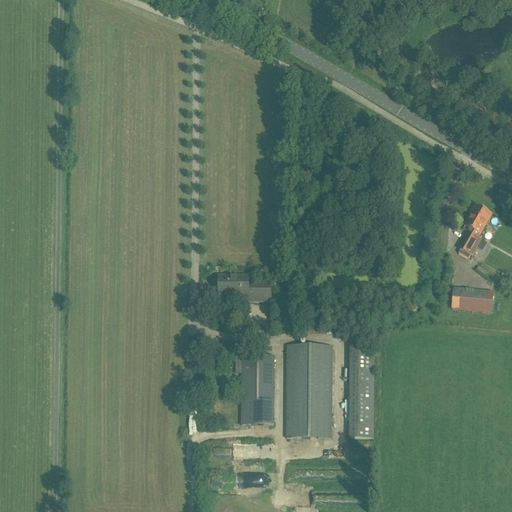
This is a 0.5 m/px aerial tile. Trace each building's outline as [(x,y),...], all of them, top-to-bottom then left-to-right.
[(384,142),(380,141),(377,141),(380,151),(382,151),(386,148),(384,142)] [(492,216),(476,208),(464,231),(468,234),(459,251),(472,258),(482,241),(479,240),(481,237),(483,238),(487,232),(484,230),(492,216)] [(324,244),(327,240),(327,238),(317,236),(317,238),(318,243),(324,244)] [(390,264),(391,259),(390,257),(380,261),(381,263),(385,266),(390,264)] [(249,288),(249,278),(237,278),(237,280),(219,280),(219,298),(229,298),(229,300),(246,300),(246,303),(271,303),(271,286),(259,286),(259,288),(249,288)] [(492,316),(494,293),(454,289),(451,312),(492,316)] [(333,348),(286,347),(285,441),(332,441),(333,348)] [(375,348),(349,348),(349,441),(374,441),(375,348)] [(241,427),(274,427),(274,357),(242,357),(241,358),(235,358),(235,368),(241,368),(241,427)] [(206,447),(205,460),(236,463),(236,459),(255,460),(255,454),(255,451),(206,447)] [(242,511),(242,498),(227,498),(226,511),(242,511)]
